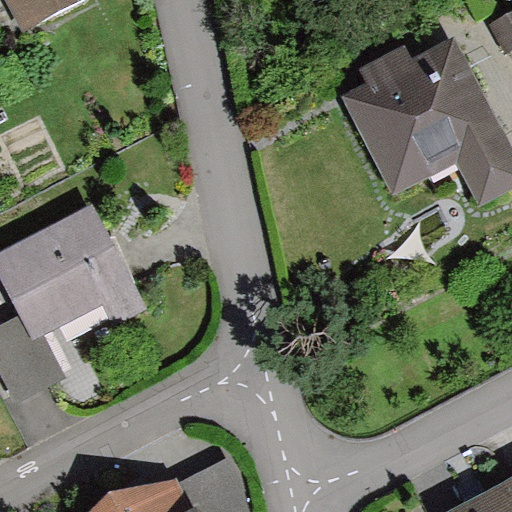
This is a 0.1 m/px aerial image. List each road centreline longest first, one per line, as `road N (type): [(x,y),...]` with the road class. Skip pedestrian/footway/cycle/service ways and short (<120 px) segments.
road 1 (residential): [(266,371),(186,0)]
road 2 (residential): [(0,496),(222,383),(266,371)]
road 3 (residential): [(511,394),(361,472),(293,493)]
road 4 (residential): [(293,493),(266,371)]
